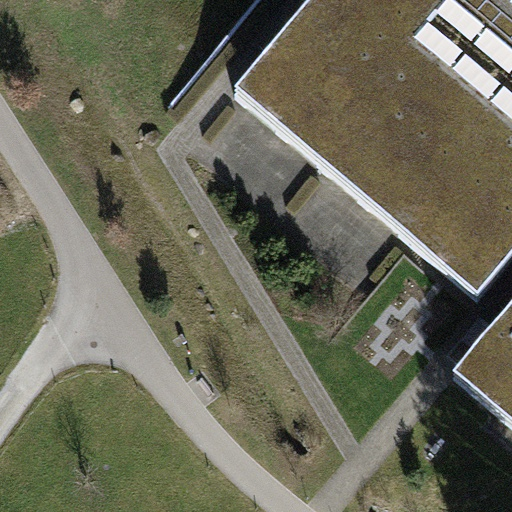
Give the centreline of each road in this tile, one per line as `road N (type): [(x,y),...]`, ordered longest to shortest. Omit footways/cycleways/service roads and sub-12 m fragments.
road 1 (track): [(290,511),(216,441),(147,355),(0,118)]
road 2 (track): [(0,422),(103,290)]
